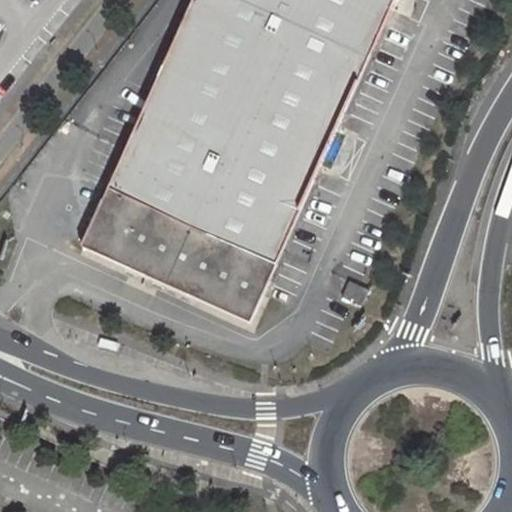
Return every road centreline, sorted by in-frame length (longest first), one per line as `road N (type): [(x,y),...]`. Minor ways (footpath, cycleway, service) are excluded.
road 1 (primary): [(348,395),(266,409),(178,399),(49,362)]
road 2 (trunk): [(511,95),(390,368)]
road 3 (primary): [(54,399),(258,455),(327,493)]
road 4 (trunk): [(501,399),(489,267),(511,176)]
road 5 (unclassified): [(0,146),(117,0)]
road 6 (unknown): [(114,511),(0,452)]
road 7 (primary): [(501,399),(450,366),(390,368)]
